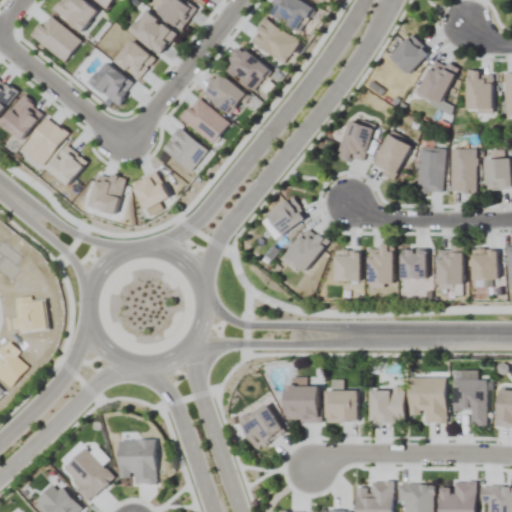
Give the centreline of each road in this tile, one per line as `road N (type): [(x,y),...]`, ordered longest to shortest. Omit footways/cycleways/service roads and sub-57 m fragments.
road 1 (residential): [(198,337),(201,287),(179,258),(127,249),(91,275),(83,322),(111,361),(155,369),(198,337)]
road 2 (residential): [(201,287),(225,229),(377,34),(393,0)]
road 3 (residential): [(366,0),(236,177),(186,232),(143,247)]
road 4 (residential): [(127,249),(72,237),(6,200),(72,268),(82,304)]
road 5 (residential): [(511,456),(333,455),(310,470)]
road 6 (residential): [(242,0),(127,145)]
road 7 (residential): [(187,352),(368,341)]
road 8 (residential): [(368,341),(240,330),(204,301)]
road 9 (residential): [(241,511),(187,352)]
road 10 (residential): [(136,370),(155,376),(179,412),(213,511)]
road 11 (residential): [(0,476),(98,382),(126,368)]
road 12 (residential): [(347,204),(402,220),(511,219)]
road 13 (residential): [(0,38),(127,145)]
road 14 (residential): [(83,322),(67,368),(0,441)]
road 15 (residential): [(368,341),(511,339)]
